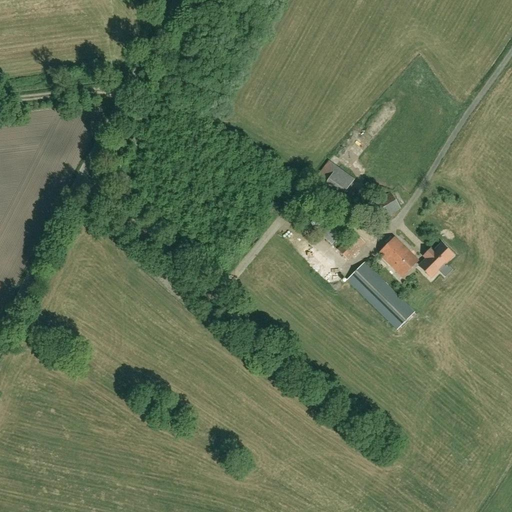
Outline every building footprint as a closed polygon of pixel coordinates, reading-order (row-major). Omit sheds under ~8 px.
[(336,204),(354,179),(328,161),(326,165),(325,164),(324,166),(323,166),(314,180),(323,186),(319,192),(336,204)] [(380,222),(400,209),(390,193),(370,206),(380,222)] [(331,245),(343,233),(322,211),(309,224),(331,245)] [(347,260),(364,243),(354,232),(337,250),(347,260)] [(402,277),(418,261),(394,237),(378,254),(402,277)] [(133,252),(142,261),(149,254),(140,245),(133,252)] [(432,251),(425,257),(427,259),(419,266),(431,277),(438,270),(439,271),(446,265),(444,263),(452,256),(441,245),(433,252),(432,251)] [(396,329),(414,312),(364,263),(347,280),(396,329)]
